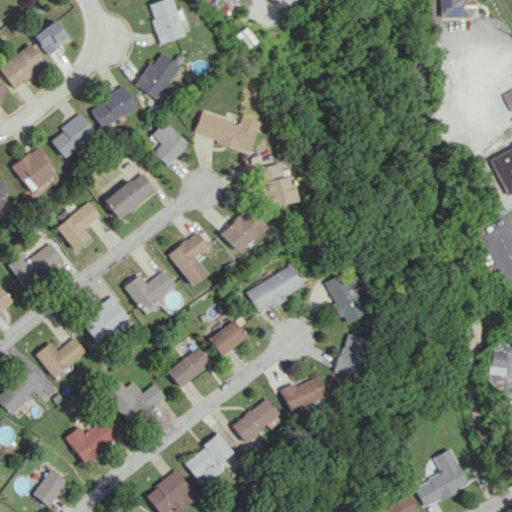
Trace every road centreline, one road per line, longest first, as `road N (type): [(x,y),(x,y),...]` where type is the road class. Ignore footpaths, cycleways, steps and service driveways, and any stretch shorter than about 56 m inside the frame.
road 1 (residential): [(294,346),(178,427),(82,511)]
road 2 (residential): [(203,195),(0,347)]
road 3 (residential): [(0,129),(82,77),(95,36),(90,0)]
